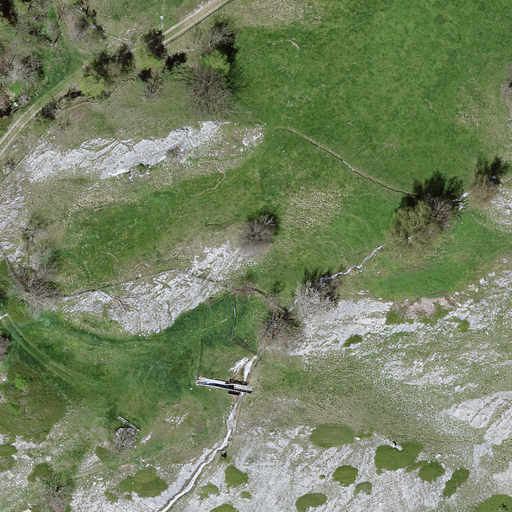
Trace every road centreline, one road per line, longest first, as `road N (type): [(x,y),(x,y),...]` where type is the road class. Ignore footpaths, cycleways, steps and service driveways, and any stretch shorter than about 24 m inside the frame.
road 1 (track): [(223,0),(48,91),(0,133)]
road 2 (track): [(0,305),(17,328),(64,357),(176,377)]
